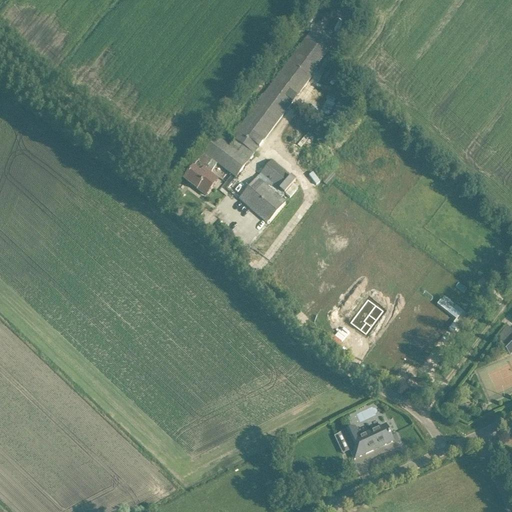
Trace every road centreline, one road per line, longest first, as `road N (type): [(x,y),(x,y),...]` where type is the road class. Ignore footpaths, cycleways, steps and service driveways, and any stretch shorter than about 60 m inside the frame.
road 1 (unclassified): [(445,450),(421,415),(318,350),(197,225),(0,68)]
road 2 (unknown): [(300,332),(346,264),(344,248),(300,173),(273,145),(246,183)]
road 3 (residential): [(508,113),(379,19),(393,0)]
road 4 (track): [(421,415),(511,291)]
road 5 (unclassified): [(311,511),(445,450)]
